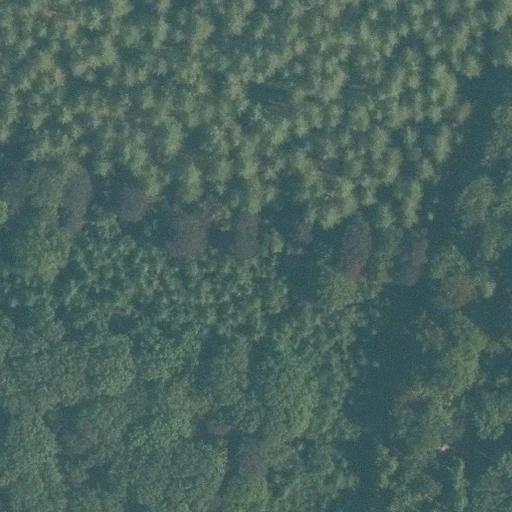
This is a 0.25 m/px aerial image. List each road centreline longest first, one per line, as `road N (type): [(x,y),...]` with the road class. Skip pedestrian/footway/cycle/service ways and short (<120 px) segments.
road 1 (track): [(511,254),(0,185)]
road 2 (track): [(383,511),(464,246)]
